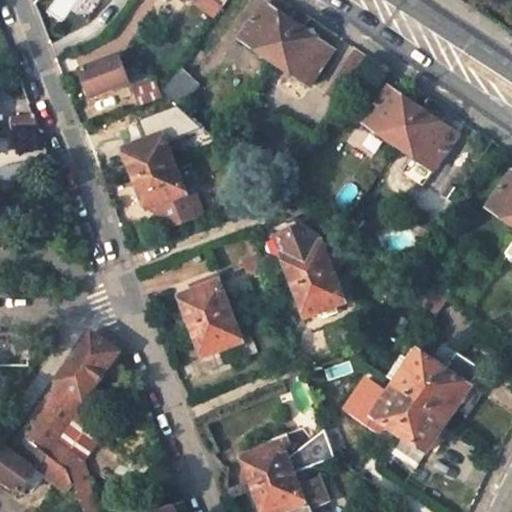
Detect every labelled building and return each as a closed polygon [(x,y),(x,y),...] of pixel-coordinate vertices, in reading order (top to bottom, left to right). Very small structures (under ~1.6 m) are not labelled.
[(201,0),(198,5),(214,17),(226,0),(201,0)] [(299,29),(262,5),(239,39),(277,63),(299,29)] [(310,86),(333,52),(299,29),(277,63),(310,86)] [(340,101),(369,57),(356,48),(327,93),(340,101)] [(128,83),(118,58),(80,73),(91,99),(128,83)] [(422,112),(388,89),(364,122),(399,146),(422,112)] [(433,169),(456,136),(422,112),(399,146),(433,169)] [(33,115),(12,118),(12,132),(40,134),(33,115)] [(175,166),(163,135),(125,150),(136,181),(175,166)] [(0,170),(0,182),(34,186),(26,165),(0,170)] [(154,207),(186,194),(175,166),(136,181),(148,210),(154,207)] [(511,173),(489,207),(511,222),(511,173)] [(186,194),(154,207),(164,233),(203,218),(193,192),(186,195),(186,194)] [(334,274),(319,237),(309,231),(298,234),(297,231),(277,238),(296,288),(334,274)] [(308,316),(345,302),(334,274),(296,288),(308,316)] [(231,313),(220,284),(182,298),(193,328),(231,313)] [(205,357),(243,342),(231,313),(193,328),(205,357)] [(0,334),(0,366),(30,366),(30,334),(0,334)] [(83,460),(58,442),(119,354),(91,335),(17,437),(67,472),(70,479),(83,460)] [(447,372),(419,353),(404,374),(404,378),(408,380),(403,390),(423,404),(447,372)] [(456,410),(471,388),(447,372),(423,404),(443,417),(448,409),(452,412),(456,410)] [(391,395),(375,417),(401,434),(423,404),(403,390),(398,396),(394,394),(391,395)] [(401,434),(427,452),(442,429),(443,426),(439,423),(443,417),(423,404),(401,434)] [(284,445),(285,447),(305,440),(300,428),(280,435),(284,445)] [(0,460),(0,479),(22,496),(39,473),(68,494),(73,487),(70,479),(67,472),(17,437),(0,460)] [(255,489),(314,466),(305,440),(285,447),(284,445),(283,445),(244,459),(255,489)] [(297,511),(301,511),(327,503),(314,466),(255,489),(264,511),(283,511),(296,507),(297,511)]
